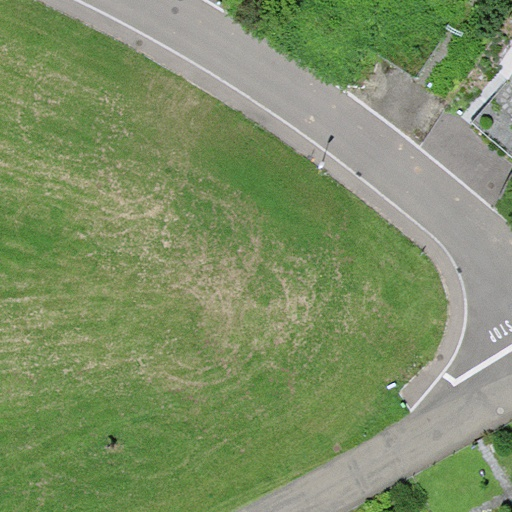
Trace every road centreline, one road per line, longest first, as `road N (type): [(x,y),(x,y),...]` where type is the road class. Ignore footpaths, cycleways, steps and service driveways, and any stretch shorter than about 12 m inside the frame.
road 1 (residential): [(511,297),(229,61),(105,0)]
road 2 (tertiary): [(511,377),(276,511)]
